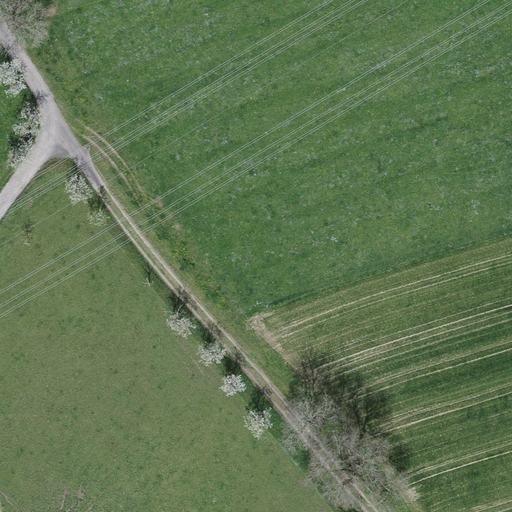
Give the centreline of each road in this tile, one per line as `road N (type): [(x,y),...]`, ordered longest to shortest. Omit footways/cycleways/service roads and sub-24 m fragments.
road 1 (track): [(58,122),(151,252),(376,511)]
road 2 (residential): [(0,18),(58,122),(0,215)]
